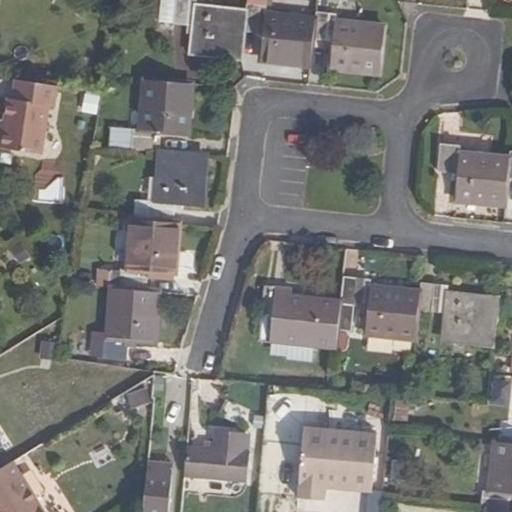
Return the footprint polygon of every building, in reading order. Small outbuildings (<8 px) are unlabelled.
[(190,51),(241,57),(244,30),(247,10),(196,5),(196,0),(177,0),(175,22),(193,25),(190,51)] [(314,40),(316,18),(266,12),(267,0),(247,0),(247,10),(244,30),(265,33),(261,58),(310,65),(314,40)] [(316,18),(314,40),(334,43),(331,67),(380,73),(386,26),(337,20),(338,3),(324,1),(323,13),(317,12),(316,18)] [(54,103),(57,82),(15,75),(13,95),(7,95),(0,136),(0,143),(40,151),(49,103),(54,103)] [(112,127),(110,146),(160,151),(162,132),(188,134),(193,84),(146,79),(141,130),(112,127)] [(100,114),(104,95),(89,93),(85,111),(100,114)] [(507,179),(509,157),(461,152),(462,146),(442,144),(439,171),(459,173),(456,201),(504,206),(507,179)] [(203,205),(209,154),(161,151),(155,202),(135,199),(134,218),(175,222),(177,202),(203,205)] [(112,270),(112,272),(110,287),(112,287),(147,290),(148,272),(175,275),(181,222),(175,222),(134,218),(127,271),(112,270)] [(98,271),(97,285),(110,287),(112,272),(98,271)] [(351,331),(355,305),(357,278),(345,277),(343,301),(340,330),(351,331)] [(355,305),(363,306),(365,280),(357,278),(355,305)] [(418,309),(420,292),(371,286),(371,281),(365,280),(363,306),(369,306),(366,335),(415,340),(418,309)] [(431,311),(434,284),(422,283),(420,292),(418,309),(431,311)] [(444,285),(434,284),(431,311),(441,312),(444,285)] [(340,330),(343,301),(292,295),(293,289),(265,285),(262,312),(275,314),(273,341),(337,348),(340,330)] [(494,346),(500,299),(449,293),(449,286),(444,285),(441,312),(446,312),(444,341),(494,346)] [(156,343),(160,291),(147,290),(112,287),(107,333),(93,332),(91,357),(126,360),(128,341),(156,343)] [(369,491),(376,431),(306,425),(304,444),(298,497),(324,499),(326,487),(369,491)] [(216,431),(215,441),(214,447),(203,446),(186,444),(184,475),(247,481),(252,434),(216,431)] [(484,511),(509,511),(511,494),(511,493),(511,444),(495,443),(490,492),(484,491),(481,511),(484,511)] [(0,511),(47,511),(16,457),(0,466),(0,511)] [(150,460),(148,511),(180,511),(182,461),(150,460)]
